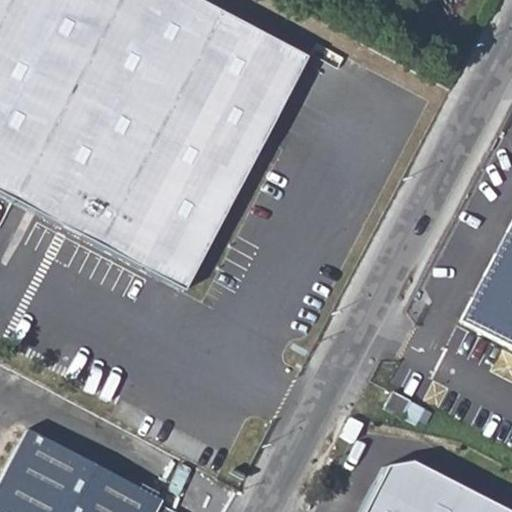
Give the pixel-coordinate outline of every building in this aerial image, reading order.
[(0,0),(0,197),(179,292),(301,59),(188,0),(0,0)] [(511,221),(459,322),(511,350),(511,221)] [(96,269),(83,296),(104,306),(117,279),(96,269)] [(390,394),(386,401),(403,410),(407,403),(390,394)] [(398,420),(403,410),(386,401),(381,411),(398,420)] [(182,431),(227,454),(239,432),(193,409),(182,431)] [(172,511),(24,430),(0,474),(0,511),(172,511)] [(373,462),(345,511),(500,511),(399,459),(373,462)]
